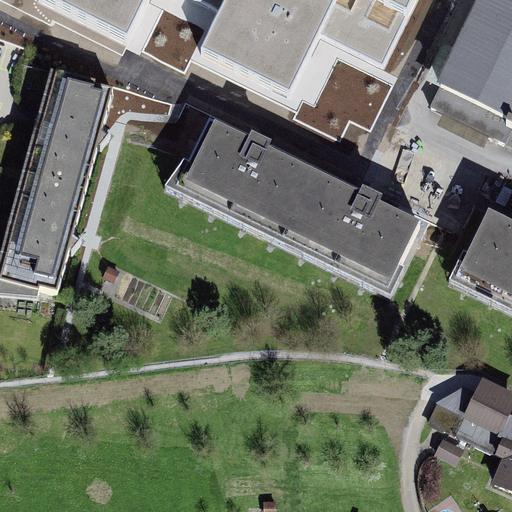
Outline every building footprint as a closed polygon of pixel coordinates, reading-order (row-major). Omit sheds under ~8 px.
[(372,126),(432,0),(55,0),(342,138),(352,117),(372,126)] [(511,118),(511,0),(483,0),(443,87),(511,118)] [(108,90),(46,73),(0,242),(0,281),(52,296),(108,90)] [(214,121),(180,193),(390,294),(425,222),(214,121)] [(511,224),(491,215),(456,286),(511,313),(511,224)] [(511,440),(485,499),(511,511),(511,440)] [(435,459),(457,469),(465,450),(442,441),(435,459)]
